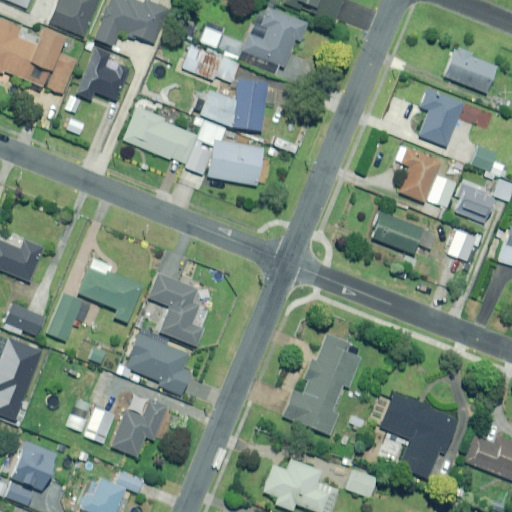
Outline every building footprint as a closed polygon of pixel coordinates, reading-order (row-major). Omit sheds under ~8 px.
[(57,0),(49,21),(83,35),(97,0),(57,0)] [(110,0),(95,38),(111,45),(119,27),(127,30),(126,34),(134,37),(135,33),(153,41),(168,6),(154,0),(143,0),(144,0),(143,0),(110,0)] [(283,0),(335,21),(343,0),(283,0)] [(308,19),(267,4),(260,22),(268,25),(264,36),(249,30),(242,47),(285,63),(295,35),(301,37),(308,19)] [(4,65),(64,90),(78,57),(57,49),(64,33),(43,25),(37,41),(18,33),(22,24),(0,15),(0,69),(2,70),(4,65)] [(207,18),(199,39),(217,45),(225,25),(207,18)] [(242,40),(222,33),(217,46),(237,54),(242,40)] [(190,44),(181,65),(214,79),(216,73),(233,80),(241,61),(223,54),(222,57),(190,44)] [(454,47),(443,75),(484,91),(494,64),(470,55),(472,50),(459,44),(457,48),(454,47)] [(96,46),(75,91),(89,97),(93,89),(115,99),(129,66),(119,62),(116,68),(104,63),(109,52),(96,46)] [(268,80),(238,76),(235,97),(209,87),(200,112),(235,125),(262,128),(268,80)] [(463,101),(427,87),(420,106),(428,109),(419,134),(446,145),(463,101)] [(190,96),(177,90),(172,102),(186,108),(190,96)] [(71,97),(65,109),(73,112),(78,100),(71,97)] [(124,137),(185,162),(196,134),(163,120),(164,116),(137,105),(124,137)] [(205,118),(197,137),(213,144),(214,139),(221,140),(226,126),(205,118)] [(70,119),(66,128),(79,133),(83,124),(70,119)] [(213,144),(208,173),(257,181),(262,147),(221,140),(214,139),(213,144)] [(478,144),(470,162),(489,169),(496,151),(478,144)] [(194,145),(185,167),(202,174),(211,153),(194,145)] [(410,166),(399,192),(424,201),(439,162),(406,149),(401,162),(410,166)] [(436,176),(427,200),(445,207),(455,183),(436,176)] [(511,194),(511,183),(499,179),(493,195),(509,202),(511,194)] [(485,189),(462,180),(457,195),(460,196),(455,207),(485,218),(491,201),(482,198),(485,189)] [(380,208),(369,235),(413,251),(423,224),(380,208)] [(511,222),(510,222),(500,258),(511,260),(511,222)] [(456,230),(447,254),(467,261),(476,237),(456,230)] [(44,244),(23,236),(20,245),(0,236),(0,267),(30,280),(44,244)] [(435,258),(419,253),(416,261),(432,267),(435,258)] [(142,282),(106,267),(105,271),(88,264),(77,290),(117,307),(114,314),(126,319),(142,282)] [(197,287),(159,271),(148,296),(166,304),(156,329),(196,346),(205,325),(193,320),(200,304),(191,300),(197,287)] [(83,298),(64,290),(46,331),(66,339),(83,298)] [(44,314),(12,301),(4,322),(36,334),(44,314)] [(189,352),(137,331),(123,365),(159,380),(157,384),(181,393),(190,371),(183,368),(189,352)] [(349,340),(327,331),(316,357),(311,355),(303,376),(307,378),(302,391),(292,387),(281,414),(331,434),(340,411),(333,408),(343,383),(349,386),(362,355),(346,349),(349,340)] [(0,412),(15,419),(43,349),(8,335),(0,356),(0,412)] [(459,417),(393,391),(379,425),(409,437),(397,465),(428,478),(439,449),(445,451),(459,417)] [(110,444),(137,455),(145,435),(153,439),(167,404),(149,396),(142,414),(125,407),(110,444)] [(95,405),(79,398),(67,428),(83,434),(95,405)] [(114,416),(95,408),(84,436),(103,444),(114,416)] [(366,420),(354,415),(351,423),(355,425),(354,429),(362,432),(366,420)] [(511,438),(496,432),(493,440),(473,433),(463,459),(511,478),(511,438)] [(57,452),(25,439),(10,477),(41,490),(57,452)] [(322,468),(290,456),(286,466),(273,461),(262,489),(277,494),(274,501),(292,508),(295,501),(321,510),(328,491),(315,486),(322,468)] [(377,476),(354,468),(347,488),(370,496),(377,476)] [(86,490),(80,506),(95,511),(114,511),(125,486),(137,491),(142,479),(120,470),(115,481),(99,475),(92,492),(86,490)] [(503,511),(506,503),(492,498),(488,510),(494,511),(503,511)]
